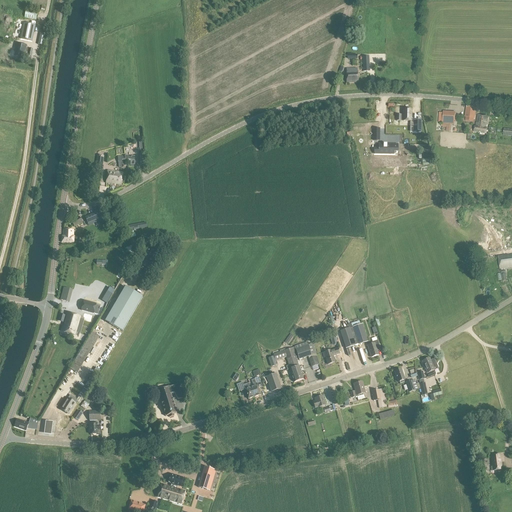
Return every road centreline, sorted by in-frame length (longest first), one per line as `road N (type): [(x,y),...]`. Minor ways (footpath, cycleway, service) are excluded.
road 1 (tertiary): [(3,437),(115,445),(172,434),(413,355),(511,298)]
road 2 (unclassified): [(62,205),(99,203),(225,133),(299,104),(414,95),(511,105)]
road 3 (tertiary): [(62,205),(98,0)]
road 4 (tertiary): [(3,437),(48,307)]
road 5 (unknown): [(481,343),(505,423),(506,463)]
